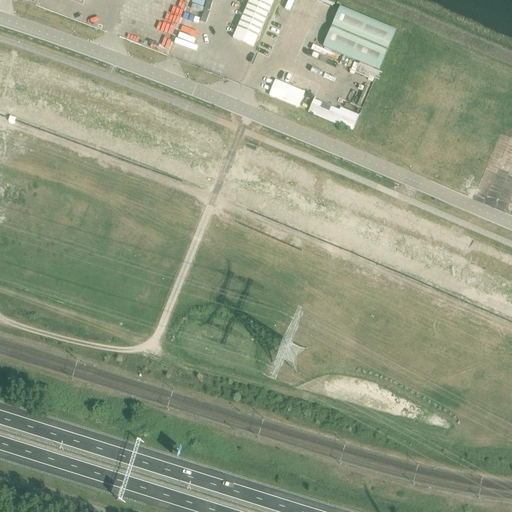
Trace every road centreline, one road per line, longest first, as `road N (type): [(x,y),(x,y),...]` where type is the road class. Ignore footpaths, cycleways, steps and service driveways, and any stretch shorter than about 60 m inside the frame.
road 1 (unclassified): [(511,223),(0,18)]
road 2 (motorway): [(295,511),(0,419)]
road 3 (motorway): [(0,442),(222,511)]
